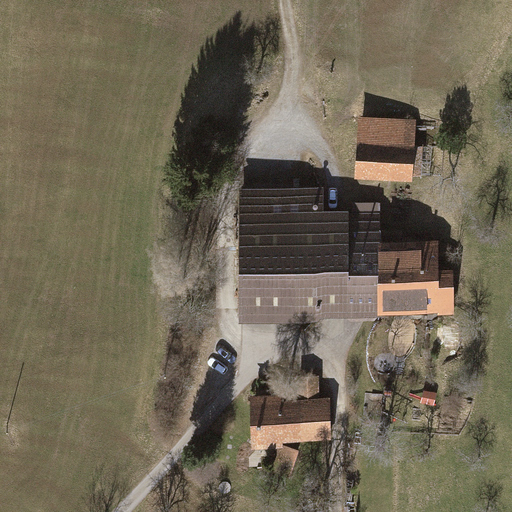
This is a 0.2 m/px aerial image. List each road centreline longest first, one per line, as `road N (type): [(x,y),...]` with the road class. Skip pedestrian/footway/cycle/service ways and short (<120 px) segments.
road 1 (track): [(279,118),(224,187),(224,318),(254,348),(325,355),(338,401),(336,511)]
road 2 (residential): [(122,511),(243,378),(254,348)]
road 3 (track): [(279,118),(292,68),(285,0)]
